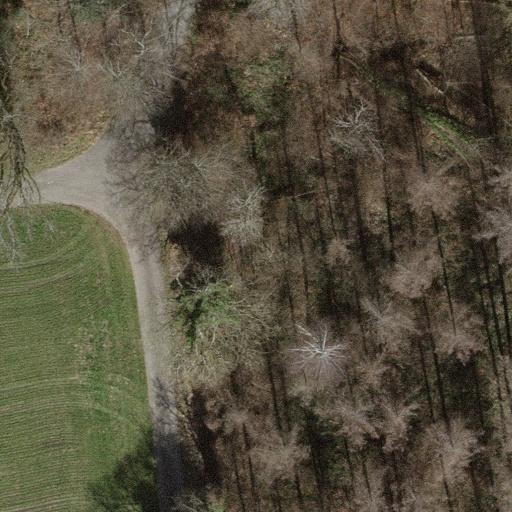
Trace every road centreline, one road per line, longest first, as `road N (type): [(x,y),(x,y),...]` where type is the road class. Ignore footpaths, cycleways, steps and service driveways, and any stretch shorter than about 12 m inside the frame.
road 1 (track): [(180,511),(143,176)]
road 2 (track): [(143,176),(191,0)]
road 3 (track): [(0,203),(143,176)]
